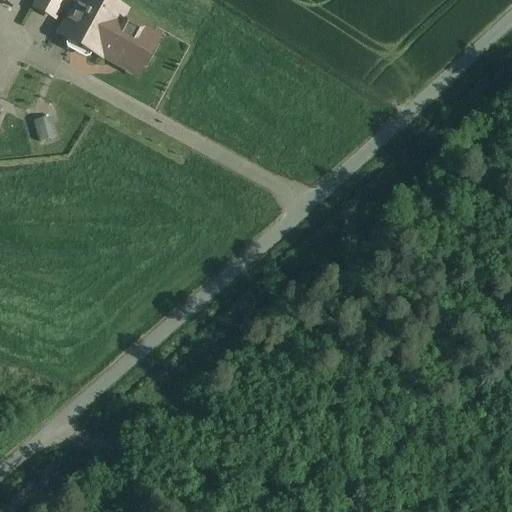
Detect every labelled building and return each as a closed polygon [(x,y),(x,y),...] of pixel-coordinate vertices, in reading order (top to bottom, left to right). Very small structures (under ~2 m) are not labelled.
[(0,0),(0,3),(12,10),(17,0),(0,0)] [(66,0),(38,0),(33,9),(55,21),(60,11),(66,0)] [(70,16),(79,0),(66,0),(60,11),(70,16)] [(71,41),(137,77),(157,40),(122,21),(83,0),(79,0),(70,16),(68,21),(79,27),(71,41)] [(96,0),(83,0),(122,21),(125,15),(96,0)] [(71,41),(79,27),(68,21),(60,35),(71,41)] [(43,142),(60,138),(55,116),(38,120),(43,142)]
